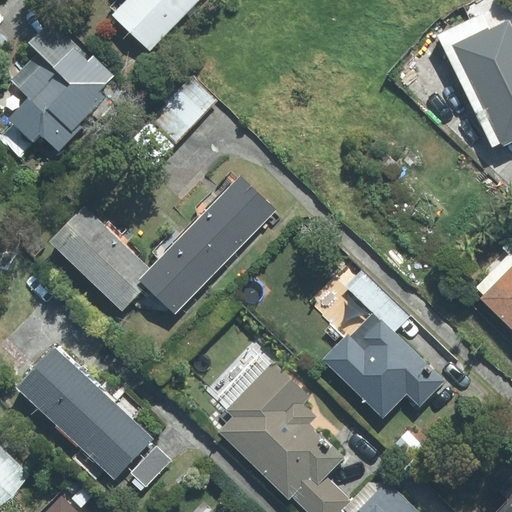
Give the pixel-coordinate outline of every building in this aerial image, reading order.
[(204,0),(131,0),(119,14),(160,51),(204,0)] [(112,97),(106,91),(125,72),(106,53),(100,60),(57,18),(37,38),(45,46),(11,81),(36,106),(22,120),(56,153),(112,97)] [(511,33),(505,19),(450,47),(499,145),(511,138),(511,33)] [(220,101),(196,77),(166,108),(191,132),(220,101)] [(286,211),(255,180),(247,172),(153,263),(100,209),(65,242),(130,309),(155,284),(182,312),(286,211)] [(511,260),(502,252),(477,281),(511,312),(511,260)] [(390,416),(414,391),(427,404),(449,382),(436,369),(376,310),(330,357),(390,416)] [(118,481),(131,468),(148,486),(176,459),(158,442),(161,439),(68,345),(26,386),(118,481)] [(319,511),(341,511),(355,498),(335,480),(356,458),(304,409),(317,395),(275,356),(231,403),(238,410),(222,427),(298,500),(302,495),(319,511)] [(0,511),(37,475),(0,439),(0,511)] [(360,503),(351,511),(427,511),(387,474),(360,503)] [(84,511),(64,494),(48,511),(84,511)]
